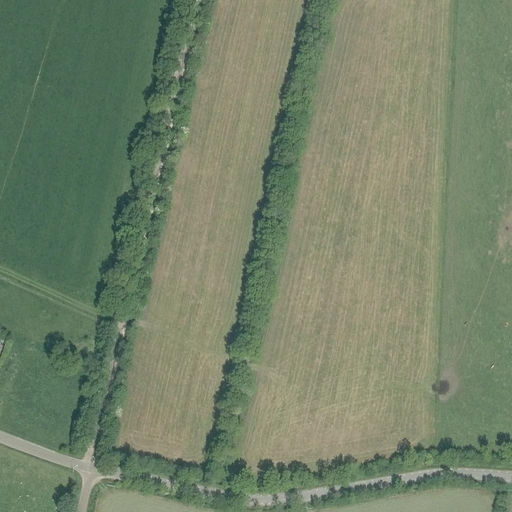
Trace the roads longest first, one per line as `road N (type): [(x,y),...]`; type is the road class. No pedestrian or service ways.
road 1 (track): [(192,0),(84,467)]
road 2 (tertiary): [(511,477),(440,474),(244,499),(92,469)]
